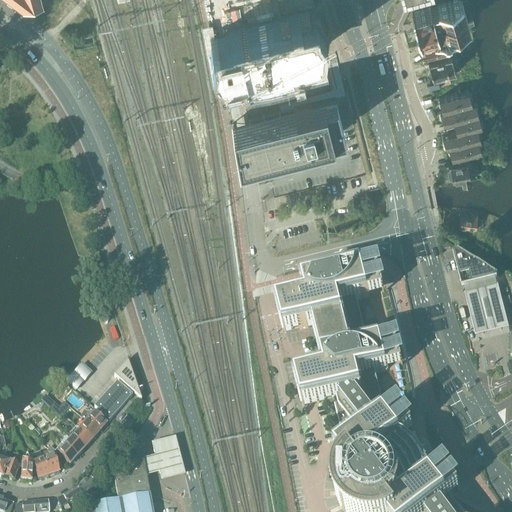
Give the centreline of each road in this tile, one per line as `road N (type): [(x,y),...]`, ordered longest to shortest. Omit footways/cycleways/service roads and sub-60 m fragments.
road 1 (tertiary): [(214,511),(158,296),(99,118),(45,39),(0,2)]
road 2 (tertiary): [(0,22),(86,133),(174,407),(199,511)]
road 3 (unclassified): [(405,234),(268,266),(238,120)]
road 4 (primary): [(342,0),(405,234)]
road 5 (primary): [(405,234),(425,320),(462,412)]
road 6 (primary): [(480,394),(457,353),(424,229)]
road 7 (residential): [(0,489),(20,495),(62,484),(120,424)]
